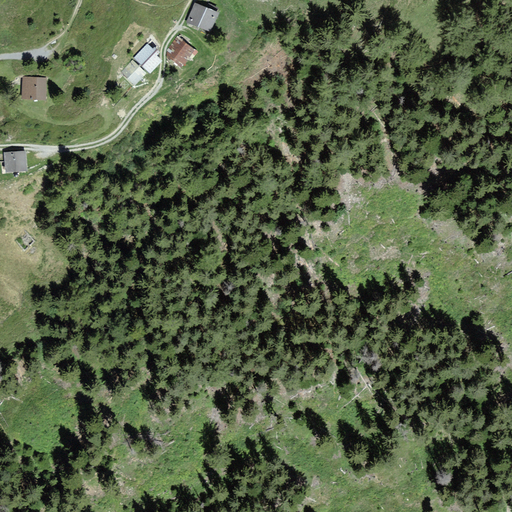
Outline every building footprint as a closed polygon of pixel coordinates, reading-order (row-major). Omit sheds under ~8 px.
[(196,2),(186,25),(200,31),(201,29),(209,33),(220,8),(209,3),(207,7),(196,2)] [(197,51),(179,38),(169,52),(168,57),(184,69),(197,51)] [(148,43),(133,57),(147,72),(162,59),(157,54),(158,49),(154,46),(152,47),(148,43)] [(134,60),(124,71),(127,78),(134,85),(147,72),(134,60)] [(45,77),(23,77),(23,99),(45,99),(45,77)] [(26,150),(5,152),(6,172),(27,171),(26,150)]
